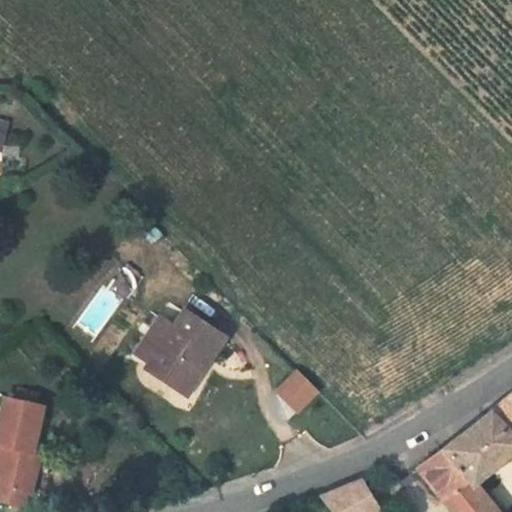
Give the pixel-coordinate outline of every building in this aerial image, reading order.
[(147,368),(181,391),(205,353),(211,356),(223,337),(183,312),(174,326),(158,317),(132,358),(147,368)] [(181,391),(186,394),(211,356),(205,353),(181,391)] [(276,390),(297,411),(317,392),(296,370),(276,390)] [(38,395),(18,391),(15,401),(36,406),(38,395)] [(511,392),(444,447),(473,485),(474,484),(511,452),(511,392)] [(15,401),(5,399),(0,418),(0,445),(1,446),(0,452),(0,499),(26,506),(36,462),(29,460),(41,407),(36,406),(15,401)] [(496,511),(474,484),(473,485),(444,447),(417,468),(452,511),(496,511)] [(359,480),(321,496),(333,511),(375,511),(377,511),(359,480)]
